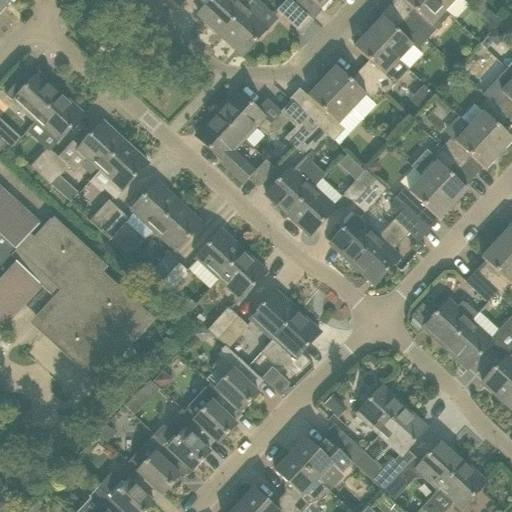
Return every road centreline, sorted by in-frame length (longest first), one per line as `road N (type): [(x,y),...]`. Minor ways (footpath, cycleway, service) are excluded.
road 1 (residential): [(378,318),(300,261),(33,21)]
road 2 (residential): [(191,511),(378,318)]
road 3 (residential): [(378,318),(511,177)]
road 4 (residential): [(511,449),(378,318)]
road 5 (residential): [(261,75),(210,65),(139,0)]
road 6 (residential): [(261,75),(293,72),(364,0)]
